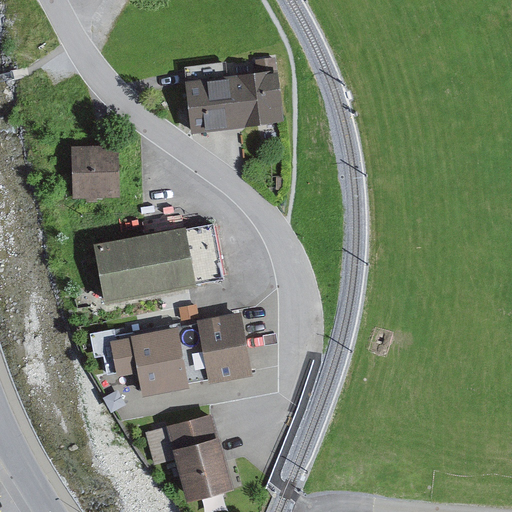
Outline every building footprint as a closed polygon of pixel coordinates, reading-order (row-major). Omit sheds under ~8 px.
[(269,75),(180,85),(186,133),(275,123),(269,75)] [(68,198),(116,198),(116,149),(67,149),(68,198)] [(85,247),(96,303),(190,285),(179,229),(85,247)] [(240,316),(128,337),(139,394),(250,373),(240,316)] [(216,410),(168,422),(187,498),(234,487),(216,410)]
